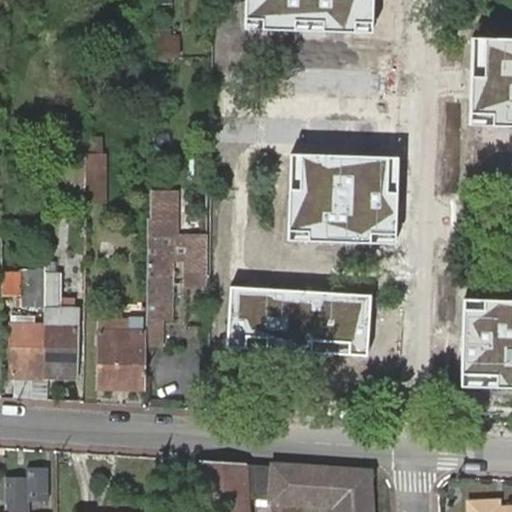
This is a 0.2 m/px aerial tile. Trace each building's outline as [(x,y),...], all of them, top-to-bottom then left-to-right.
[(360,0),(251,0),(250,30),(358,35),(360,0)] [(178,56),(179,33),(152,32),(152,56),(178,56)] [(511,42),(472,40),(467,129),(511,130),(511,42)] [(47,144),(46,194),(62,195),(63,145),(47,144)] [(398,150),(290,144),(285,232),(394,238),(398,150)] [(74,206),(86,207),(85,201),(86,156),(75,156),(74,206)] [(103,157),(86,156),(85,201),(102,201),(103,157)] [(152,220),(146,220),(145,317),(162,318),(171,319),(172,235),(176,235),(176,194),(153,193),(152,220)] [(185,260),(204,260),(205,223),(186,223),(185,260)] [(203,281),(204,260),(185,260),(184,280),(203,281)] [(0,293),(18,294),(19,273),(1,272),(0,292),(0,293)] [(44,301),(45,276),(45,272),(21,272),(20,301),(44,301)] [(44,326),(43,379),(74,379),(75,311),(58,310),(59,277),(45,276),(44,301),(44,326)] [(368,294),(230,285),(226,346),(364,356),(368,294)] [(145,317),(145,344),(161,344),(162,318),(145,317)] [(511,322),(453,320),(449,408),(511,411),(511,322)] [(128,321),(99,321),(97,388),(142,389),(143,331),(128,330),(128,321)] [(10,378),(43,379),(44,326),(11,325),(10,378)] [(373,511),(371,472),(202,460),(204,511),(248,511),(248,500),(336,504),(336,511),(373,511)] [(3,511),(28,511),(29,499),(48,499),(48,465),(26,465),(26,474),(3,474),(3,511)] [(495,497),(467,499),(468,511),(511,511),(511,505),(495,507),(495,497)]
